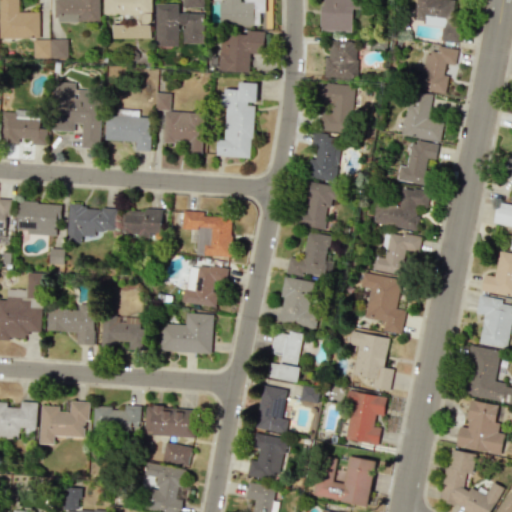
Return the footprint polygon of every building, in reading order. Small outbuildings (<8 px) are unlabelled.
[(19,0),(0,0),(0,38),(40,37),(40,12),(20,12),(19,0)] [(101,21),(100,0),(54,0),(55,22),(101,21)] [(113,38),(152,38),(152,0),(103,0),(104,14),(133,14),(133,24),(113,24),(113,38)] [(259,25),(259,12),(265,12),(264,0),(220,0),(221,25),(259,25)] [(322,0),(321,30),(352,32),(353,8),(360,8),(359,0),(322,0)] [(455,0),(416,0),(414,19),(424,21),(424,24),(442,27),(440,40),(458,42),(461,23),(453,22),(455,0)] [(156,3),(156,46),(179,46),(179,25),(184,25),(184,43),(203,43),(203,13),(179,13),(179,3),(156,3)] [(264,31),(246,30),(246,34),(220,33),(219,71),(249,72),(250,56),(263,56),(264,31)] [(68,58),(69,39),(34,39),(34,57),(68,58)] [(328,56),(324,56),(324,77),(355,78),(356,40),(329,39),(328,56)] [(457,49),(437,46),(436,53),(425,51),(419,89),(445,93),(448,75),(443,74),(445,63),(455,65),(457,49)] [(74,131),(75,123),(82,124),(81,145),(100,146),(102,90),(76,89),(76,83),(54,82),(52,130),(74,131)] [(251,158),(254,103),(256,103),(257,83),(239,82),(238,89),(221,88),(220,106),(225,106),(224,140),(216,139),(215,156),(251,158)] [(354,85),(317,82),(315,101),(326,102),(326,107),(319,106),(317,129),(350,132),(354,85)] [(402,135),(440,141),(443,121),(428,119),(432,94),(409,90),(402,135)] [(171,93),(157,93),(157,109),(171,110),(171,93)] [(136,141),(136,150),(150,151),(151,117),(139,117),(140,111),(106,109),(105,140),(136,141)] [(1,141),(29,142),(29,144),(46,145),(46,128),(40,128),(40,119),(26,118),(26,111),(2,110),(1,141)] [(204,113),(165,110),(163,141),(190,142),(189,153),(202,154),(204,113)] [(339,134),(312,132),(310,146),(316,147),(315,159),(308,158),(306,177),(335,180),(339,134)] [(428,185),(431,170),(425,169),(427,158),(435,159),(437,144),(411,140),(406,166),(399,165),(397,180),(428,185)] [(334,185),(307,180),(299,225),(325,230),(334,185)] [(372,222),(416,230),(418,216),(413,215),(415,204),(426,206),(429,192),(401,187),(398,206),(376,202),(372,222)] [(0,243),(5,244),(7,217),(11,218),(12,199),(0,198),(0,243)] [(61,203),(18,201),(16,229),(27,229),(26,234),(59,235),(61,203)] [(116,207),(68,205),(67,241),(81,242),(82,235),(95,236),(95,230),(115,231),(116,207)] [(163,210),(126,209),(125,236),(162,237),(163,210)] [(182,229),(199,230),(198,255),(231,256),(233,217),(205,216),(205,211),(183,210),(182,229)] [(371,269),(402,274),(406,249),(418,251),(420,237),(386,231),(382,257),(373,255),(371,269)] [(286,273),(328,279),(330,270),(325,269),(330,235),(307,232),(303,259),(289,257),(286,273)] [(511,252),(498,251),(494,276),(483,274),(481,292),(511,296),(511,252)] [(184,302),(217,307),(221,282),(226,283),(228,269),(190,263),(184,302)] [(401,333),(405,310),(397,309),(401,279),(363,272),(360,286),(369,288),(364,318),(385,321),(383,330),(401,333)] [(0,338),(27,339),(27,331),(41,332),(42,308),(30,307),(30,299),(39,299),(40,286),(44,286),(45,273),(27,273),(27,290),(7,289),(6,300),(0,299),(0,338)] [(280,322),(315,326),(321,281),(285,277),(280,322)] [(506,347),(510,321),(511,321),(511,305),(502,304),(502,299),(478,296),(475,313),(483,314),(479,343),(506,347)] [(94,344),(96,304),(79,303),(79,309),(48,308),(47,330),(77,331),(76,344),(94,344)] [(214,314),(187,313),(187,324),(161,323),(160,351),(213,352),(214,314)] [(101,346),(114,347),(115,340),(129,341),(129,349),(146,350),(147,318),(102,316),(101,346)] [(303,334),(275,330),(272,353),(283,355),(282,364),(271,362),(269,377),(300,381),(302,367),(299,367),(303,334)] [(390,337),(352,331),(349,344),(358,345),(353,374),(374,378),(372,387),(390,390),(394,369),(385,367),(390,337)] [(510,402),(511,391),(511,384),(495,381),(500,350),(471,345),(462,394),(510,402)] [(288,389),(263,385),(257,428),(287,432),(289,419),(283,418),(288,389)] [(321,387),(303,386),(302,400),(319,402),(321,387)] [(381,427),(374,426),(376,414),(385,416),(387,396),(352,391),(345,439),(379,444),(381,427)] [(501,454),(504,433),(496,432),(501,405),(470,400),(466,427),(459,425),(455,447),(501,454)] [(37,402),(20,401),(20,407),(7,407),(7,402),(0,401),(0,436),(19,437),(19,427),(25,427),(25,431),(36,431),(37,402)] [(40,405),(39,443),(53,444),(54,436),(87,437),(88,401),(70,401),(70,411),(59,411),(59,406),(40,405)] [(140,405),(124,404),(124,407),(94,406),(93,428),(139,429),(140,405)] [(144,434),(195,436),(196,408),(146,406),(144,434)] [(248,475),(282,479),(287,437),(256,433),(254,448),(260,449),(258,460),(250,459),(248,475)] [(162,460),(189,466),(193,447),(167,441),(162,460)] [(490,511),(503,487),(492,482),(485,494),(476,490),(464,488),(465,482),(472,470),(474,453),(451,450),(449,462),(443,473),(440,499),(449,503),(451,503),(467,511),(490,511)] [(316,496),(368,505),(376,460),(349,456),(345,483),(333,481),(338,458),(323,456),(316,496)] [(179,511),(187,469),(147,462),(144,475),(157,477),(155,489),(149,488),(145,509),(160,511),(179,511)] [(277,511),(280,501),(275,500),(277,488),(249,483),(246,498),(256,500),(253,511),(277,511)] [(63,511),(108,511),(79,509),(81,488),(66,487),(63,511)]
